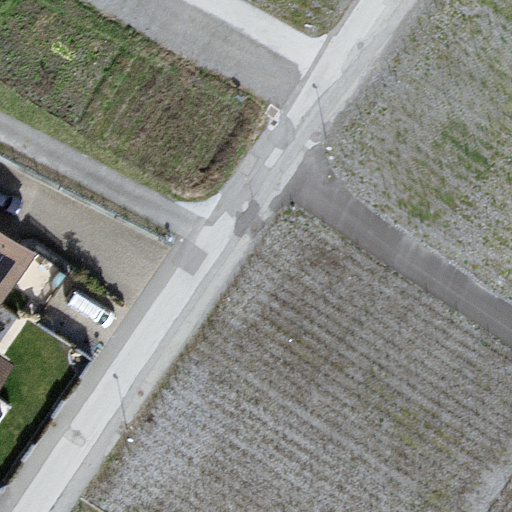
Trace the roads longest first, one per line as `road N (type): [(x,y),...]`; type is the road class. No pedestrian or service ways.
road 1 (unclassified): [(387,0),(36,511)]
road 2 (track): [(511,326),(272,167)]
